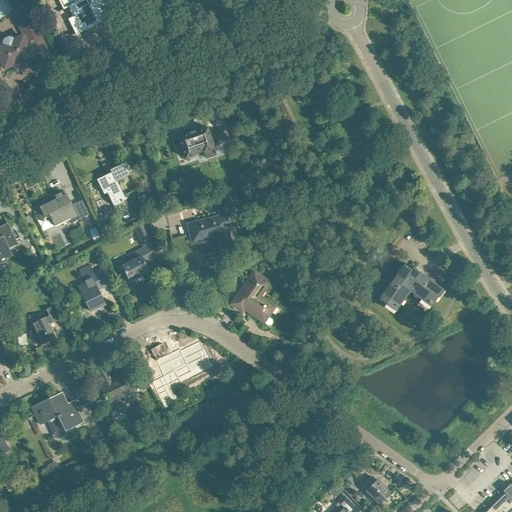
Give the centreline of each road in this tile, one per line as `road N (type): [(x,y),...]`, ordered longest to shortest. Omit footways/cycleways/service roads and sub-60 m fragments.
road 1 (residential): [(0,394),(137,329),(179,319),(216,331),(433,488)]
road 2 (tertiary): [(0,155),(290,11),(327,11)]
road 3 (tertiary): [(511,311),(354,24)]
